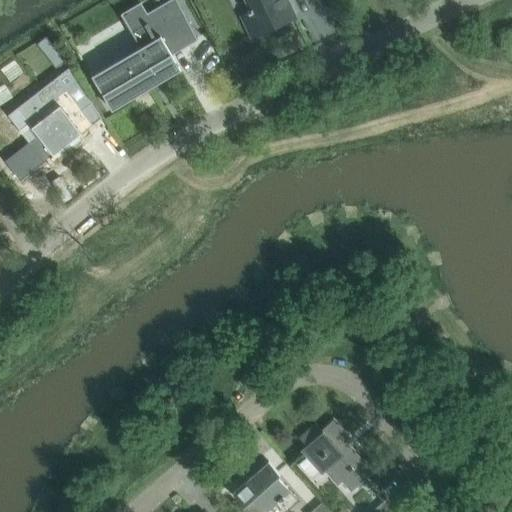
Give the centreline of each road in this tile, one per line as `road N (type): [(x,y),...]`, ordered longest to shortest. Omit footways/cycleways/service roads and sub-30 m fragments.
road 1 (residential): [(0,288),(101,194),(194,132),(468,0)]
road 2 (residential): [(442,511),(373,412),(334,376),(310,372),(276,385),(133,511)]
